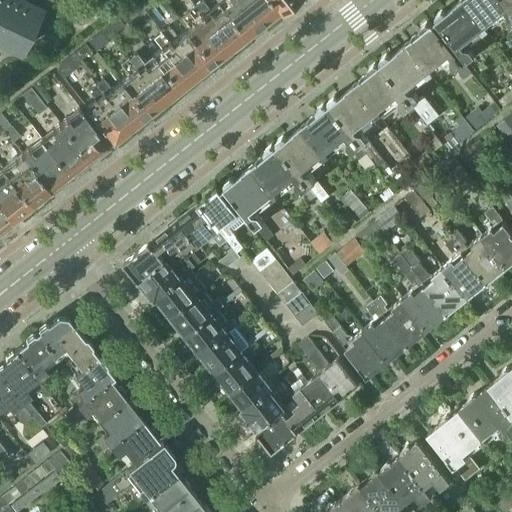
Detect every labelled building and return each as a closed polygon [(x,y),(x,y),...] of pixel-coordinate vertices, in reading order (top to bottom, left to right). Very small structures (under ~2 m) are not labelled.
[(0,0),(0,38),(21,49),(41,9),(45,11),(50,0),(0,0)] [(154,0),(139,0),(138,1),(144,9),(154,0)] [(193,20),(184,28),(210,61),(243,35),(217,1),(208,9),(201,0),(198,0),(186,10),(193,20)] [(243,35),(276,9),(269,0),(219,0),(217,1),(243,35)] [(269,0),(276,9),(279,7),(281,10),(293,0),(269,0)] [(461,43),(483,26),(462,0),(458,0),(435,19),(467,59),(474,68),(482,63),(475,54),(470,47),(464,46),(461,43)] [(511,9),(504,0),(462,0),(483,26),(505,9),(507,12),(507,19),(511,24),(511,9)] [(144,9),(138,1),(125,12),(131,19),(144,9)] [(124,24),(119,17),(106,27),(111,34),(124,24)] [(433,22),(406,43),(427,70),(450,52),(452,56),(451,62),(456,68),(463,77),(471,71),(464,62),(433,22)] [(177,87),(210,61),(184,28),(176,34),(168,25),(153,37),(160,47),(151,54),(177,87)] [(111,34),(106,27),(88,40),(96,50),(109,40),(107,38),(111,34)] [(92,50),(86,42),(72,53),(80,63),(90,74),(92,72),(81,59),(92,50)] [(427,70),(406,43),(380,63),(416,108),(423,102),(414,91),(408,90),(405,87),(427,70)] [(128,72),(119,80),(145,113),(177,87),(151,54),(143,60),(135,51),(120,63),(128,72)] [(80,63),(72,53),(59,64),(57,69),(64,78),(80,63)] [(416,108),(380,63),(355,83),(376,110),(377,110),(382,116),(399,102),(404,109),(408,114),(416,108)] [(111,140),(145,113),(119,80),(109,87),(101,77),(86,89),(94,99),(85,106),(111,140)] [(51,98),(38,82),(32,87),(44,103),(51,98)] [(376,110),(355,83),(329,103),(373,160),(374,160),(382,170),(388,165),(363,132),(356,130),(354,128),(376,110)] [(46,105),(33,89),(25,95),(38,112),(46,105)] [(511,98),(511,90),(498,99),(503,106),(511,98)] [(479,106),(466,117),(475,129),(501,108),(495,101),(482,111),(479,106)] [(329,103),(303,124),(324,151),(346,134),(349,138),(348,143),(366,166),(373,160),(329,103)] [(15,111),(10,104),(0,111),(0,123),(2,127),(13,139),(22,131),(10,116),(15,111)] [(66,116),(59,122),(88,158),(107,143),(79,106),(76,108),(79,111),(69,119),(66,116)] [(511,112),(497,125),(511,142),(511,112)] [(474,129),(466,119),(452,130),(460,140),(474,129)] [(42,140),(68,174),(88,158),(59,122),(51,128),(53,131),(42,140)] [(324,151),(303,124),(277,144),(321,200),(328,195),(316,179),(312,173),(305,171),(302,168),(324,151)] [(443,153),(459,140),(454,134),(438,147),(443,153)] [(484,134),(464,150),(479,170),(496,157),(493,154),(497,151),(484,134)] [(438,137),(430,144),(434,149),(442,143),(438,137)] [(28,146),(21,152),(49,189),(68,174),(42,140),(31,149),(28,146)] [(321,200),(277,144),(251,164),(273,191),(295,175),(297,178),(296,184),(302,190),(310,201),(315,197),(318,203),(321,200)] [(434,149),(428,153),(433,160),(439,156),(434,149)] [(15,163),(4,171),(30,204),(49,189),(21,152),(12,159),(15,163)] [(470,176),(455,156),(441,167),(456,187),(470,176)] [(403,185),(423,169),(416,161),(412,165),(405,157),(392,168),(389,165),(382,171),(392,184),(398,179),(403,185)] [(273,191),(251,164),(225,185),(268,238),(275,232),(259,213),(253,212),(251,208),(273,191)] [(0,205),(11,219),(30,204),(4,171),(0,174),(0,205)] [(436,201),(422,183),(417,187),(430,205),(436,201)] [(246,219),(221,188),(219,185),(198,201),(242,254),(247,250),(232,230),(246,219)] [(419,213),(430,205),(417,187),(406,195),(419,213)] [(370,210),(351,188),(342,196),(361,218),(370,210)] [(503,196),(511,207),(511,190),(511,189),(503,196)] [(179,216),(197,239),(199,242),(211,232),(234,261),(242,254),(198,201),(179,216)] [(405,216),(394,204),(375,219),(383,228),(386,232),(405,216)] [(499,219),(484,232),(508,263),(511,259),(511,227),(493,204),(485,210),(492,218),(495,215),(499,219)] [(0,228),(11,219),(0,205),(0,228)] [(338,226),(344,232),(357,220),(352,214),(338,226)] [(179,216),(150,239),(159,250),(165,258),(180,277),(186,272),(192,268),(192,267),(201,260),(194,252),(190,252),(186,247),(197,239),(179,216)] [(383,228),(375,219),(355,235),(363,245),(383,228)] [(344,232),(338,226),(337,224),(327,233),(324,229),(309,241),(320,253),(344,232)] [(454,235),(488,278),(508,263),(484,232),(468,244),(465,240),(469,237),(462,229),(454,235)] [(460,249),(444,263),(469,294),(488,278),(454,235),(447,240),(454,249),(457,246),(460,249)] [(165,258),(159,250),(150,239),(129,255),(129,265),(140,278),(165,258)] [(405,253),(414,266),(449,310),(469,294),(444,263),(428,276),(425,272),(429,269),(409,244),(402,250),(405,253)] [(259,270),(275,257),(267,246),(250,259),(259,270)] [(349,268),(336,251),(328,257),(342,274),(349,268)] [(405,294),(430,325),(449,310),(414,266),(405,253),(398,259),(415,280),(418,278),(421,281),(405,294)] [(267,281),(284,268),(275,257),(259,270),(267,281)] [(294,273),(306,264),(301,257),(289,267),(294,273)] [(180,277),(165,258),(140,278),(154,297),(157,295),(180,277)] [(180,277),(157,295),(158,296),(160,298),(172,314),(204,289),(207,287),(192,268),(186,272),(180,277)] [(276,292),(293,279),(284,268),(267,281),(276,292)] [(312,289),(324,280),(315,268),(303,277),(312,289)] [(285,303),(301,290),(293,279),(276,292),(285,303)] [(243,290),(240,286),(221,300),(224,304),(243,290)] [(204,289),(172,314),(187,333),(218,309),(224,304),(221,300),(219,297),(213,301),(204,289)] [(293,314),(310,300),(301,290),(285,303),(293,314)] [(430,325),(405,294),(389,306),(386,302),(389,300),(382,291),(375,296),(410,340),(430,325)] [(381,312),(365,325),(390,356),(410,340),(375,296),(368,302),(376,311),(378,309),(381,312)] [(302,325),(319,311),(310,300),(293,314),(302,325)] [(237,317),(241,321),(256,308),(252,302),(246,307),(248,309),(237,317)] [(62,309),(36,330),(54,353),(63,346),(80,333),(62,309)] [(218,309),(187,333),(202,351),(235,325),(238,323),(233,316),(227,321),(218,309)] [(368,373),(390,356),(365,325),(348,338),(345,334),(349,332),(334,312),(325,319),(368,373)] [(217,371),(242,350),(271,327),(269,324),(248,341),(235,325),(202,351),(217,371)] [(13,348),(16,352),(36,378),(46,370),(41,363),(54,353),(36,330),(13,348)] [(80,367),(97,354),(80,333),(63,346),(80,367)] [(300,343),(310,356),(342,394),(360,379),(340,353),(330,361),(310,336),(300,343)] [(283,349),(283,345),(263,360),(265,363),(283,349)] [(217,371),(232,390),(257,369),(242,350),(217,371)] [(36,378),(16,352),(0,364),(0,376),(32,417),(39,411),(27,396),(29,394),(24,387),(36,378)] [(83,397),(110,377),(112,374),(97,354),(80,367),(74,371),(83,383),(76,388),(83,397)] [(315,373),(303,383),(324,409),(342,394),(310,356),(305,360),(315,373)] [(297,365),(292,369),(298,375),(302,372),(297,365)] [(511,365),(490,383),(511,410),(511,365)] [(265,378),(257,369),(232,390),(246,408),(282,381),(274,371),(265,378)] [(0,376),(0,406),(5,403),(10,409),(11,408),(23,424),(32,417),(0,376)] [(99,418),(126,397),(110,377),(83,397),(63,413),(71,424),(91,408),(99,418)] [(244,410),(259,429),(285,408),(276,397),(287,387),(282,381),(246,408),(244,410)] [(298,407),(289,414),(301,427),(324,409),(303,383),(296,389),(303,398),(296,404),(298,407)] [(511,410),(490,383),(460,407),(483,436),(502,421),(505,425),(511,434),(511,410)] [(98,452),(142,417),(126,397),(99,418),(108,429),(90,443),(98,452)] [(483,436),(460,407),(429,432),(456,465),(468,456),(464,451),(483,436)] [(301,427),(289,414),(285,408),(259,429),(270,444),(280,445),(301,427)] [(159,438),(158,437),(142,417),(98,452),(101,456),(108,455),(114,450),(116,453),(123,448),(132,459),(159,438)] [(64,447),(71,441),(61,428),(53,434),(64,447)] [(420,438),(401,453),(426,485),(437,476),(444,484),(452,478),(420,438)] [(178,470),(171,462),(172,460),(173,459),(173,457),(174,456),(174,454),(173,453),(163,440),(128,467),(132,472),(127,476),(123,472),(112,480),(121,491),(127,486),(137,478),(148,493),(178,470)] [(71,441),(64,447),(75,460),(82,454),(71,441)] [(48,460),(53,467),(65,457),(60,450),(48,460)] [(401,453),(382,469),(407,501),(408,500),(418,492),(425,500),(433,494),(426,485),(401,453)] [(60,475),(72,465),(65,457),(53,467),(60,475)] [(54,468),(48,460),(41,465),(47,473),(54,468)] [(103,482),(87,461),(76,470),(92,491),(103,482)] [(34,469),(27,475),(34,483),(40,478),(34,469)] [(55,469),(47,476),(53,483),(61,477),(55,469)] [(407,501),(382,469),(363,484),(379,503),(385,511),(398,511),(396,509),(407,501)] [(163,511),(176,511),(198,496),(178,470),(148,493),(163,511)] [(27,475),(20,480),(27,489),(34,483),(27,475)] [(20,480),(14,485),(20,494),(27,489),(20,480)] [(83,503),(83,509),(85,511),(93,511),(121,491),(112,480),(83,503)] [(361,482),(345,495),(358,511),(368,511),(379,503),(363,484),(361,482)] [(36,484),(28,490),(34,498),(42,491),(36,484)] [(14,485),(7,490),(14,498),(20,494),(14,485)] [(500,511),(501,511),(511,503),(511,485),(492,501),(500,511)] [(1,495),(7,504),(14,498),(7,490),(1,495)] [(0,511),(7,511),(12,509),(7,504),(1,495),(0,495),(0,511)] [(358,511),(345,495),(330,508),(328,511),(358,511)] [(176,511),(210,511),(198,496),(176,511)] [(473,511),(475,510),(468,502),(455,511),(473,511)]
